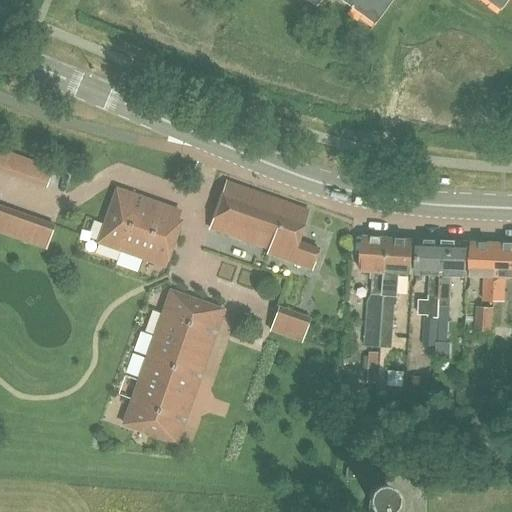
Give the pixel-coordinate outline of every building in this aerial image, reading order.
[(357,0),(352,7),(376,24),(393,0),(357,0)] [(510,0),(489,0),(503,10),(510,0)] [(0,172),(55,193),(64,170),(0,145),(0,172)] [(256,240),(270,245),(268,252),(312,267),(319,247),(299,240),(309,209),(227,180),(211,227),(255,243),(256,240)] [(99,241),(121,249),(134,215),(130,214),(137,195),(118,188),(99,241)] [(134,215),(121,249),(145,257),(162,204),(143,197),(137,216),(134,215)] [(0,230),(47,247),(55,225),(0,204),(0,230)] [(162,204),(145,257),(166,265),(178,231),(174,229),(181,210),(162,204)] [(385,295),(390,237),(365,235),(362,269),(374,270),(373,294),(385,295)] [(415,239),(390,237),(385,295),(384,309),(381,343),(393,343),(396,303),(397,303),(397,296),(399,296),(401,272),(413,273),(415,239)] [(419,238),(418,273),(431,273),(430,298),(441,298),(445,239),(419,238)] [(445,239),(441,298),(450,299),(452,299),(453,274),(468,275),(469,241),(445,239)] [(472,275),(485,275),(484,301),(496,302),(498,242),(473,241),(472,275)] [(511,242),(498,242),(496,302),(506,302),(507,276),(511,276),(511,242)] [(199,321),(217,328),(224,309),(172,290),(163,314),(197,325),(199,321)] [(441,299),(439,321),(450,322),(451,306),(450,306),(450,299),(441,298),(441,299)] [(438,346),(441,299),(419,299),(419,314),(430,314),(430,317),(425,316),(423,345),(438,346)] [(494,307),(478,306),(476,331),(493,332),(494,307)] [(270,329),(289,336),(296,313),(278,307),(270,329)] [(368,308),(365,346),(381,347),(381,343),(384,309),(368,308)] [(310,318),(296,313),(289,336),(302,341),(310,318)] [(196,328),(197,325),(163,314),(155,336),(208,353),(215,334),(196,328)] [(202,372),(208,353),(155,336),(147,358),(182,367),(183,365),(202,372)] [(378,381),(379,373),(380,352),(370,351),(370,355),(365,355),(364,371),(369,372),(369,380),(378,381)] [(139,381),(192,398),(199,378),(181,371),(182,368),(147,358),(139,381)] [(428,376),(412,375),(410,400),(426,401),(428,376)] [(167,409),(186,415),(192,398),(139,381),(132,401),(166,412),(167,409)] [(166,412),(132,401),(124,422),(177,441),(184,422),(165,415),(166,412)] [(362,468),(347,467),(346,477),(361,479),(362,468)] [(391,511),(392,505),(393,505),(395,502),(396,499),(397,498),(397,495),(396,492),(396,490),(394,487),(392,484),(389,482),(386,481),(383,480),(381,480),(379,481),(376,481),(374,482),(372,484),(370,486),(368,488),(367,491),(367,493),(367,496),(367,498),(368,501),(370,504),(369,511),(391,511)]
